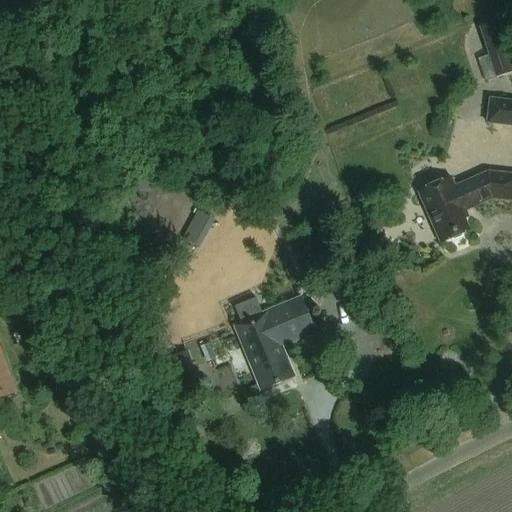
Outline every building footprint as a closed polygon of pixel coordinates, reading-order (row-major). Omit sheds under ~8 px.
[(511,74),(511,66),(497,23),(479,29),(488,58),(477,62),(485,84),(511,74)] [(511,128),(511,101),(490,99),(487,126),(511,128)] [(451,179),(418,194),(440,245),(450,240),(454,242),(461,239),(462,235),(469,232),(465,213),(492,201),(511,202),(511,176),(488,173),(454,188),(451,179)] [(189,232),(184,242),(197,248),(201,238),(189,232)] [(262,315),(262,316),(233,328),(260,393),(294,378),(282,349),(315,335),(300,299),(262,315)] [(0,356),(0,399),(15,394),(0,356)] [(213,370),(225,402),(244,395),(231,363),(213,370)]
